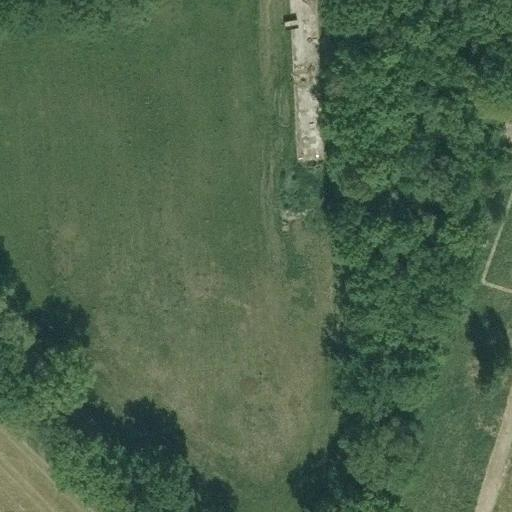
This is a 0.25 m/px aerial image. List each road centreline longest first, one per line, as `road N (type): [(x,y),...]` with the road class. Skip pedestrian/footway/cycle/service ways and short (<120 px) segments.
road 1 (unclassified): [(170,511),(0,336)]
road 2 (unknown): [(511,370),(456,511)]
